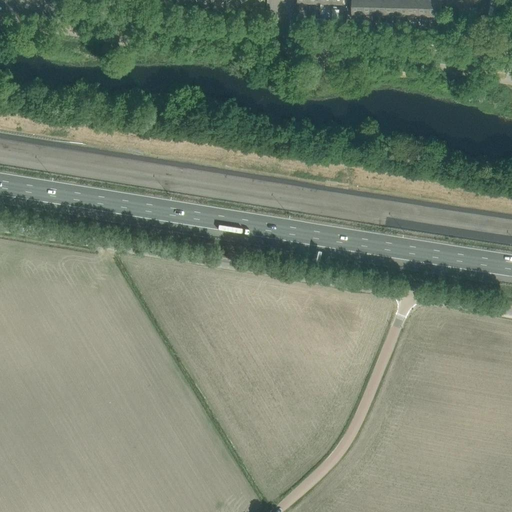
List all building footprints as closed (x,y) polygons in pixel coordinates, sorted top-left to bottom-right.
[(352,0),(352,14),(363,14),(363,0),(352,0)] [(363,0),(363,14),(374,14),(374,0),(363,0)] [(374,0),(374,14),(386,15),(385,0),(374,0)] [(385,0),(386,15),(396,15),(396,0),(385,0)] [(396,0),(396,15),(396,28),(403,28),(404,15),(408,15),(408,0),(396,0)] [(408,0),(408,15),(419,15),(419,0),(408,0)] [(419,0),(419,15),(430,16),(430,0),(419,0)] [(430,0),(430,16),(441,16),(441,0),(430,0)] [(460,0),(456,2),(459,10),(464,12),(475,14),(476,8),(474,7),(472,4),(480,1),(480,0),(460,0)] [(490,0),(489,15),(496,16),(497,0),(490,0)]
